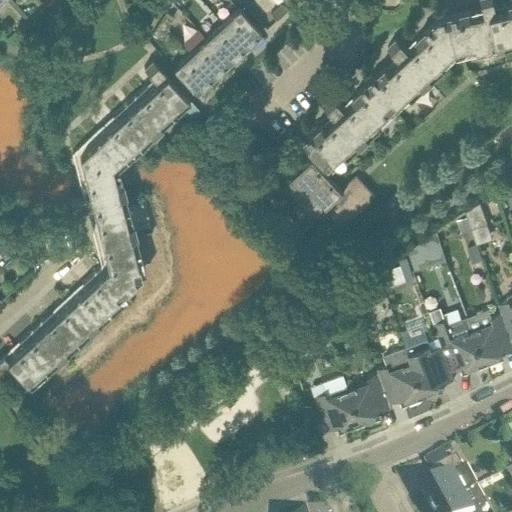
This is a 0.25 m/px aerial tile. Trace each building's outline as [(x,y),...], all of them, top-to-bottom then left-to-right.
[(495,0),(483,0),(486,10),(472,14),(471,8),(439,16),(416,37),(421,42),(410,51),(397,37),(388,45),(401,59),(390,69),(386,65),(353,95),(357,100),(346,110),(333,95),(324,103),(337,118),(327,127),(323,123),(305,139),(329,165),(344,150),(348,155),(382,124),(378,119),(408,92),(412,96),(446,66),(442,61),(457,47),(477,42),(478,48),(511,39),(511,0),(510,0),(511,4),(498,7),(495,0)] [(287,8),(281,2),(270,12),(276,18),(287,8)] [(262,32),(238,6),(222,21),(246,47),(262,32)] [(165,10),(162,14),(159,21),(167,26),(171,20),(174,15),(165,10)] [(206,36),(183,11),(176,17),(199,42),(189,51),(213,77),(229,62),(206,36)] [(161,37),(167,26),(159,21),(152,31),(161,37)] [(246,47),(222,21),(206,36),(229,62),(246,47)] [(189,51),(188,52),(173,66),(197,91),(213,77),(189,51)] [(0,355),(0,371),(10,362),(30,383),(126,295),(123,289),(137,277),(139,271),(145,270),(122,193),(114,167),(121,160),(142,142),(138,137),(153,124),(168,110),(172,114),(175,112),(189,98),(153,58),(144,66),(157,81),(150,87),(146,83),(112,113),(116,118),(102,131),(98,126),(72,150),(79,176),(85,174),(89,193),(85,194),(77,197),(70,199),(73,210),(80,208),(88,206),(92,205),(106,258),(82,280),(86,285),(56,313),(51,308),(18,339),(22,343),(7,357),(3,353),(0,355)] [(193,116),(200,110),(190,100),(183,106),(193,116)] [(328,173),(326,171),(313,157),(287,180),(302,197),(328,173)] [(343,190),(341,187),(328,173),(302,197),(318,213),(325,206),(343,190)] [(376,194),(356,173),(341,187),(343,190),(325,206),(342,225),(376,194)] [(465,210),(467,215),(471,228),(487,222),(479,201),(465,210)] [(471,228),(467,215),(458,218),(462,230),(471,228)] [(444,249),(437,229),(409,249),(412,259),(444,249)] [(0,253),(1,255),(14,245),(7,236),(0,241),(0,253)] [(473,261),(482,258),(477,243),(468,246),(473,261)] [(407,257),(400,259),(401,262),(407,277),(414,275),(407,257)] [(508,299),(498,302),(502,312),(511,337),(511,336),(511,292),(506,294),(508,299)] [(336,331),(341,329),(334,308),(320,313),(327,332),(330,339),(338,337),(336,331)] [(484,362),(505,354),(504,350),(511,346),(511,337),(502,312),(491,316),(490,316),(492,322),(472,329),(484,362)] [(446,322),(444,316),(433,321),(438,335),(442,344),(451,369),(462,365),(463,369),(484,362),(472,329),(467,314),(446,322)] [(289,338),(300,352),(322,335),(310,321),(289,338)] [(427,338),(422,324),(401,332),(406,345),(421,386),(423,393),(444,386),(443,382),(454,378),(453,374),(451,369),(442,344),(430,348),(427,338)] [(377,367),(379,371),(390,402),(401,398),(403,401),(423,393),(421,386),(406,345),(385,353),(389,363),(377,367)] [(368,375),(370,381),(349,388),(358,414),(361,421),(382,413),(381,409),(392,405),(390,402),(379,371),(368,375)] [(343,374),(321,382),(325,391),(315,394),(321,410),(327,428),(339,424),(340,428),(361,421),(358,414),(349,388),(343,374)] [(216,446),(245,424),(218,389),(189,411),(216,446)] [(443,449),(427,457),(433,468),(449,460),(443,449)] [(433,468),(433,469),(439,480),(422,489),(433,510),(474,488),(457,455),(449,460),(433,468)] [(487,511),(485,507),(474,488),(433,510),(433,511),(487,511)]
